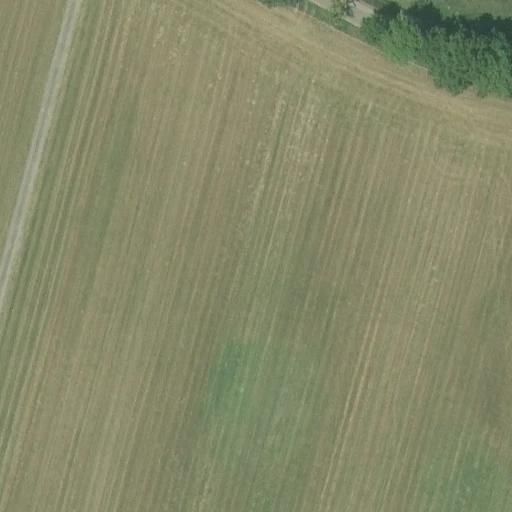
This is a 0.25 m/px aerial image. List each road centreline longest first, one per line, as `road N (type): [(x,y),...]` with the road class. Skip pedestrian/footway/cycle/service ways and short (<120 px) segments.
road 1 (track): [(0,290),(74,0)]
road 2 (unclassified): [(511,71),(421,45),(325,0)]
